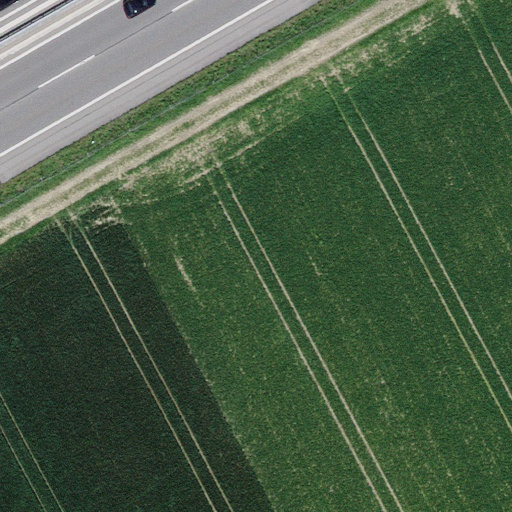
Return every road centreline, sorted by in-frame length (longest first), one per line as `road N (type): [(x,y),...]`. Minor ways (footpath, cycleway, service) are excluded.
road 1 (track): [(0,232),(406,0)]
road 2 (motorway): [(0,109),(190,0)]
